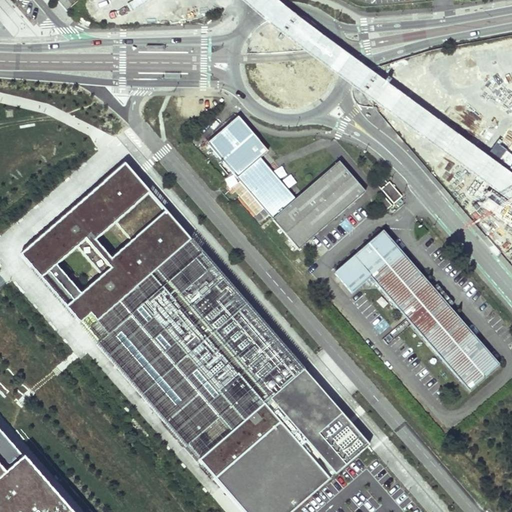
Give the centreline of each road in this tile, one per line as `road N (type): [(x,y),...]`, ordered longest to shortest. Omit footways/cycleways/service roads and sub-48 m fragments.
road 1 (unclassified): [(474,511),(132,118)]
road 2 (unknown): [(400,209),(337,258),(334,268),(360,305),(446,401),(474,396),(511,366)]
road 3 (secondary): [(511,9),(335,28)]
road 4 (secondary): [(347,71),(417,45),(511,26)]
road 5 (residential): [(511,291),(402,164)]
road 6 (unclassified): [(239,38),(87,43)]
road 7 (unknown): [(511,346),(436,253)]
